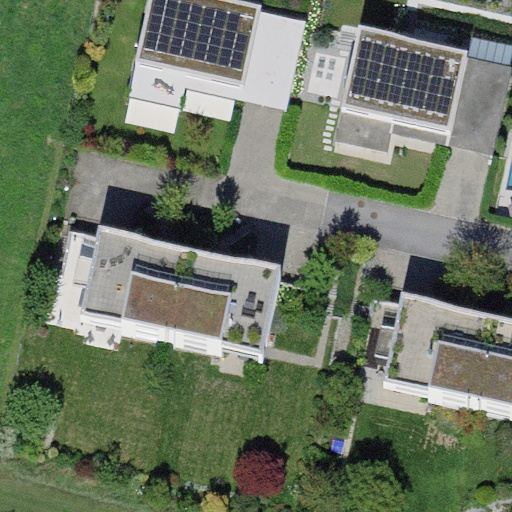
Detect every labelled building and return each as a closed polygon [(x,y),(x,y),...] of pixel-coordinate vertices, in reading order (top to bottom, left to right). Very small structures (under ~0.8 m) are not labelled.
[(265,12),(215,0),(159,0),(144,64),(247,88),(265,12)] [(466,54),(356,32),(339,111),(450,134),(466,54)] [(194,252),(105,233),(84,327),(173,347),(194,252)] [(284,273),(194,252),(173,347),(263,367),(284,273)] [(494,321),(400,300),(380,389),(474,410),(494,321)] [(511,325),(494,321),(474,410),(511,418),(511,325)]
